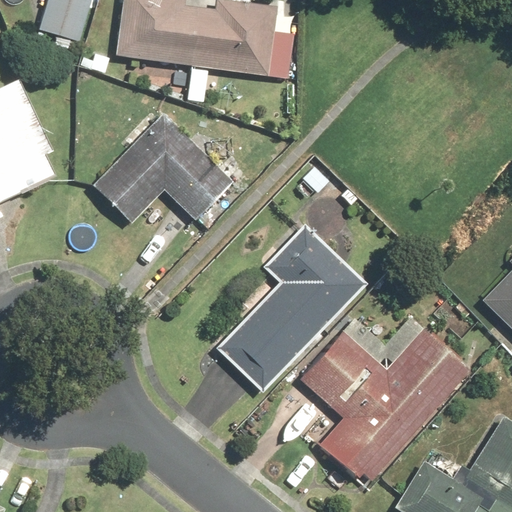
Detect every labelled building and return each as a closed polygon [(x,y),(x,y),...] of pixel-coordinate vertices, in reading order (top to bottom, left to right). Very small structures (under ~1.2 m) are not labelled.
[(44,0),(38,29),(82,39),(90,0),(44,0)] [(237,0),(121,0),(115,54),(288,77),(297,8),(237,0)] [(208,70),(191,69),(189,102),(206,103),(208,70)] [(70,173),(28,72),(0,83),(0,217),(8,214),(3,201),(70,173)] [(163,108),(92,179),(134,222),(165,191),(175,201),(216,160),(163,108)] [(316,165),(302,180),(320,198),(335,183),(316,165)] [(215,344),(265,391),(370,280),(305,219),(262,265),(277,280),(215,344)] [(511,265),(480,297),(511,329),(511,265)] [(320,444),(369,486),(474,367),(427,326),(390,368),(345,329),(302,378),(345,415),(320,444)] [(437,445),(395,503),(408,511),(511,511),(511,415),(507,412),(468,467),(437,445)]
